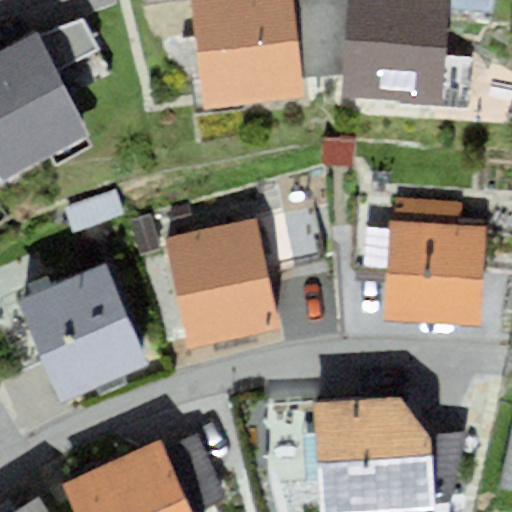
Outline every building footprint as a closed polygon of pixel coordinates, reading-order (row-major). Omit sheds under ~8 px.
[(188,0),(201,103),(301,91),(299,73),(290,0),(188,0)] [(350,0),(290,0),(299,73),(345,69),(350,0)] [(445,0),(350,0),(345,69),(343,89),(436,97),(445,0)] [(33,27),(0,43),(0,166),(3,172),(87,128),(56,67),(94,47),(80,17),(36,34),(33,27)] [(395,220),(387,220),(380,315),(478,322),(486,225),(460,223),(462,200),(397,195),(395,220)] [(253,216),(164,235),(166,248),(142,255),(168,339),(187,333),(189,342),(276,322),(253,216)] [(150,361),(105,257),(0,302),(0,336),(15,371),(38,362),(55,401),(150,361)] [(399,397),(314,398),(318,511),(321,511),(432,506),(432,496),(448,494),(465,430),(429,430),(399,397)] [(511,422),(498,482),(511,485),(511,422)] [(160,437),(61,481),(75,511),(190,511),(190,510),(225,494),(197,432),(164,446),(160,437)] [(46,511),(39,500),(19,511),(46,511)]
